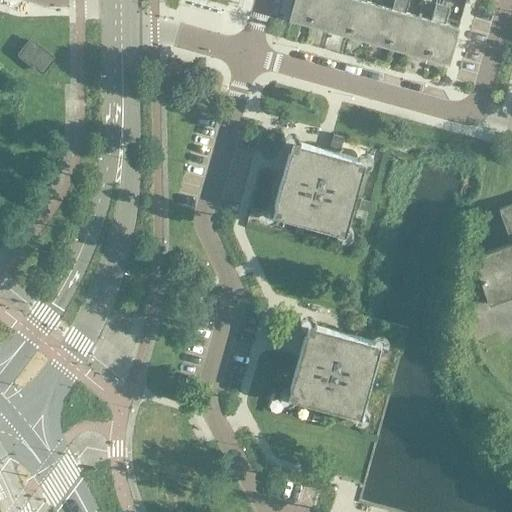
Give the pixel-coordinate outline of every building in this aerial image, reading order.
[(310,25),(317,0),(295,0),(290,19),(310,25)] [(330,30),(338,0),(317,0),(310,25),(330,30)] [(350,36),(359,0),(338,0),(330,30),(350,36)] [(369,41),(379,5),(367,2),(367,0),(359,0),(350,36),(369,41)] [(389,47),(402,0),(394,0),(392,9),(379,5),(369,41),(389,47)] [(409,52),(419,16),(406,13),(409,0),(402,0),(389,47),(409,52)] [(428,58),(443,6),(436,4),(431,20),(419,16),(409,52),(428,58)] [(449,63),(459,28),(445,24),(450,7),(443,6),(428,58),(449,63)] [(52,57),(32,41),(31,41),(30,41),(29,41),(20,53),(20,54),(20,55),(21,56),(40,71),(41,71),(42,71),(43,71),(52,59),(52,58),(52,57)] [(345,234),(365,161),(292,140),(272,213),(345,234)] [(511,204),(499,209),(511,243),(472,257),(489,304),(511,296),(511,204)] [(361,416),(381,343),(308,323),(288,396),(361,416)]
